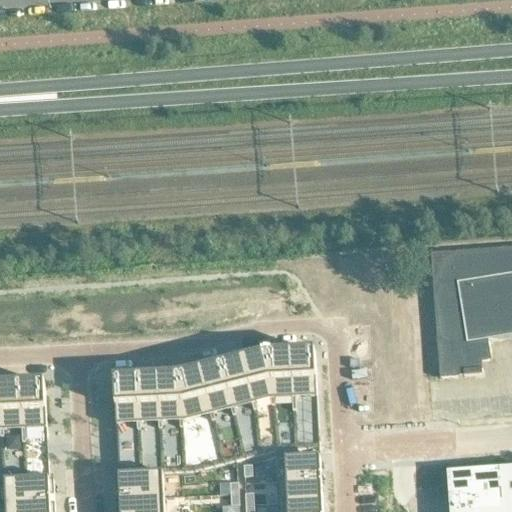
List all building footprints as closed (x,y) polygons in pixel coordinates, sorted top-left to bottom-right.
[(511,249),(431,255),(440,380),(483,377),(483,371),(478,371),(478,364),(492,362),(489,342),(511,338),(511,249)] [(316,353),(293,355),(295,402),(318,401),(316,353)] [(293,355),(271,356),(274,403),(295,402),(293,355)] [(266,356),(243,362),(255,407),(269,403),(274,403),(271,356),(266,356)] [(243,362),(222,367),(234,412),(255,407),(243,362)] [(222,367),(201,373),(213,417),(234,412),(222,367)] [(181,378),(183,425),(184,425),(213,417),(201,373),(181,378)] [(181,378),(159,379),(162,426),(183,425),(181,378)] [(159,379),(138,380),(140,427),(162,426),(159,379)] [(138,380),(115,381),(117,428),(140,427),(138,380)] [(45,385),(22,386),(25,433),(27,433),(48,432),(45,385)] [(22,386),(1,387),(3,434),(23,433),(25,433),(22,386)] [(140,427),(117,428),(120,479),(164,476),(192,475),(282,454),(321,452),(318,401),(295,402),(274,403),(269,403),(255,407),(234,412),(213,417),(184,425),(183,425),(162,426),(140,427)] [(0,484),(6,484),(50,482),(48,432),(27,433),(25,433),(23,433),(3,434),(0,434),(0,484)] [(288,484),(278,484),(278,485),(322,483),(321,460),(287,462),(288,484)] [(253,469),(245,469),(245,481),(254,480),(253,469)] [(511,470),(499,471),(502,511),(511,511),(511,470)] [(501,511),(502,511),(499,471),(448,475),(451,511),(501,511)] [(120,479),(116,479),(117,494),(121,494),(121,503),(117,503),(117,504),(166,501),(164,476),(120,479)] [(6,484),(0,484),(0,508),(0,510),(7,510),(56,507),(56,506),(52,506),(51,498),(55,497),(54,482),(50,482),(6,484)] [(322,483),(278,485),(279,507),(323,505),(322,483)] [(240,486),(231,487),(232,498),(240,498),(240,486)] [(255,497),(246,497),(247,509),(255,508),(255,497)] [(240,498),(232,498),(232,510),(241,509),(240,498)] [(166,511),(166,501),(117,504),(117,511),(166,511)]
